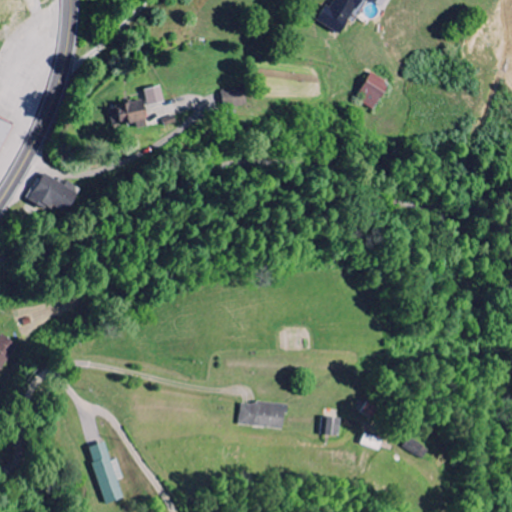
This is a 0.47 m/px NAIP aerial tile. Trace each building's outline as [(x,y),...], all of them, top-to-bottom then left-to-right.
[(321,22),(349,34),(363,0),(338,0),(335,7),(328,5),(321,22)] [(364,102),(375,111),(394,87),(376,73),(362,91),(368,96),(364,102)] [(249,106),(248,90),(224,90),(224,107),(249,106)] [(0,161),(19,125),(0,115),(0,161)] [(63,216),(81,188),(70,181),(67,185),(47,172),(31,197),(63,216)] [(0,377),(20,344),(3,334),(0,338),(0,377)] [(288,429),(289,405),(244,403),(242,426),(288,429)] [(343,436),(343,418),(326,418),(325,436),(343,436)] [(110,505),(128,498),(122,480),(126,479),(120,459),(115,460),(109,443),(90,449),(110,505)]
